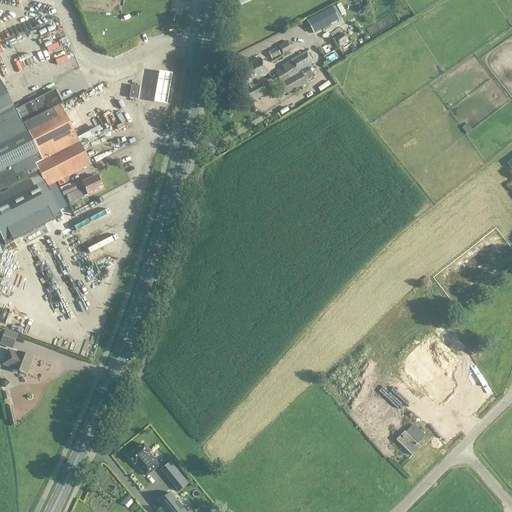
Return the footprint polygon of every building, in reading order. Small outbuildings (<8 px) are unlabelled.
[(332,8),(307,21),(314,34),(338,20),(332,8)] [(347,41),(354,39),(352,33),(359,31),(356,24),(343,28),(347,41)] [(317,46),(323,56),(338,47),(332,37),(317,46)] [(279,47),(282,55),(292,51),(289,43),(279,47)] [(268,53),(272,60),(280,55),(277,49),(269,53),(268,53)] [(291,62),(274,72),(281,84),(284,82),(300,73),(299,71),(313,64),(307,51),(290,61),(291,62)] [(261,78),(268,74),(260,59),(234,72),(238,80),(242,88),(249,84),(251,88),(254,94),(261,90),(258,84),(256,81),(261,78)] [(301,73),(305,81),(309,79),(308,77),(312,74),(309,68),(301,73)] [(172,75),(157,72),(152,102),(167,104),(172,75)] [(284,82),(281,84),(287,94),(290,92),(307,83),(305,81),(301,73),(300,73),(284,82)] [(0,233),(6,245),(62,216),(48,187),(91,165),(60,106),(63,105),(55,90),(15,110),(0,80),(0,233)] [(129,98),(138,100),(140,88),(131,86),(129,98)] [(290,109),(300,104),(298,100),(287,105),(290,109)] [(85,114),(88,119),(100,114),(97,108),(85,114)] [(60,189),(63,196),(80,189),(83,197),(102,188),(97,177),(83,183),(82,181),(71,187),(70,184),(60,189)] [(457,332),(467,325),(461,318),(452,325),(457,332)] [(12,349),(17,335),(5,331),(4,334),(0,332),(0,343),(0,344),(12,349)] [(485,345),(480,339),(468,348),(473,355),(485,345)] [(11,370),(26,375),(33,358),(18,352),(17,354),(8,351),(3,365),(12,368),(11,370)] [(437,403),(452,390),(421,351),(405,364),(437,403)] [(11,406),(7,407),(11,427),(16,426),(11,406)] [(395,437),(410,453),(428,436),(413,421),(395,437)] [(135,465),(136,464),(146,476),(159,466),(149,454),(150,452),(144,445),(128,457),(135,465)] [(188,484),(170,463),(161,470),(178,492),(188,484)] [(185,511),(170,493),(171,495),(158,505),(157,503),(157,504),(163,511),(185,511)] [(121,499),(125,507),(133,503),(128,495),(121,499)]
